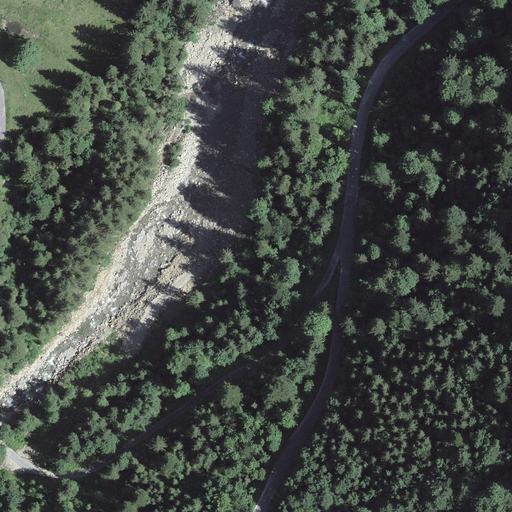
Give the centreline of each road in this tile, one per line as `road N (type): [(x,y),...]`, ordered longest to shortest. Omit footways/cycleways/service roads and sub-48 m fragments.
road 1 (unclassified): [(451,0),(405,42),(370,91),(331,375),(259,511)]
road 2 (track): [(348,239),(279,350),(105,462),(75,474),(36,470),(0,445)]
